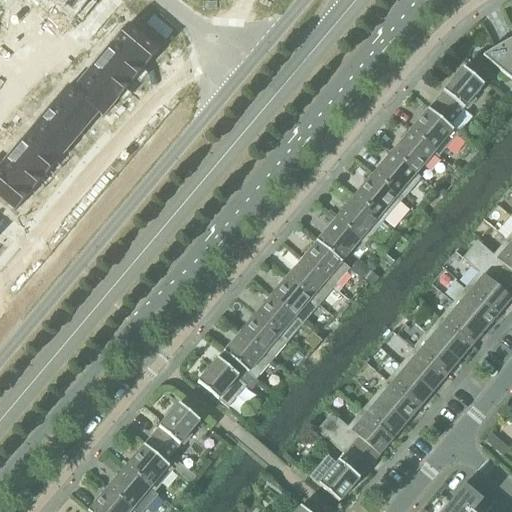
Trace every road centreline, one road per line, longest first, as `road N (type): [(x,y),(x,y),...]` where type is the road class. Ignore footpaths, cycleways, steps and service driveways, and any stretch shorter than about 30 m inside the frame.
road 1 (residential): [(32,511),(395,82),(480,0)]
road 2 (secondary): [(0,482),(423,0)]
road 3 (secondary): [(302,0),(0,358)]
road 4 (residential): [(163,0),(209,40),(0,284)]
